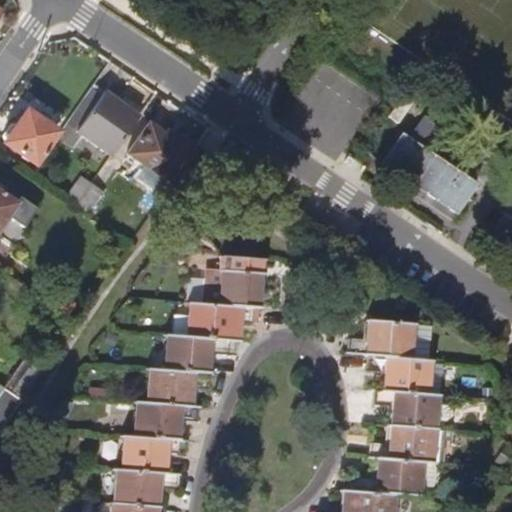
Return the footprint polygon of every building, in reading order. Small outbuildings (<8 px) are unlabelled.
[(316,22),(306,36),(313,41),(323,27),(316,22)] [(71,127),(74,123),(93,95),(83,87),(60,120),(71,127)] [(93,95),(74,123),(109,147),(131,116),(96,92),(93,95)] [(0,126),(1,130),(0,132),(0,134),(30,155),(53,121),(23,99),(14,113),(9,112),(0,123),(0,126)] [(144,117),(124,145),(164,174),(187,141),(162,123),(158,128),(144,117)] [(473,182),(400,134),(380,164),(452,213),(473,182)] [(78,167),(63,190),(74,198),(89,175),(78,167)] [(17,216),(30,195),(0,174),(0,213),(4,207),(17,216)] [(100,183),(89,175),(74,198),(85,206),(100,183)] [(204,302),(219,303),(256,306),(259,258),(231,256),(220,255),(219,267),(207,266),(204,302)] [(61,294),(52,306),(72,321),(81,308),(61,294)] [(189,301),(186,336),(230,340),(235,340),(236,320),(255,321),(256,306),(219,303),(204,302),(189,301)] [(347,339),(346,353),(365,355),(427,359),(429,324),(369,319),(367,340),(347,339)] [(229,354),(230,340),(186,336),(166,335),(163,369),(205,373),(206,352),(229,354)] [(0,386),(19,400),(22,396),(45,361),(27,348),(0,384),(0,386)] [(385,371),(383,390),(424,393),(427,359),(365,355),(365,370),(385,371)] [(432,385),(442,386),(443,361),(433,361),(432,385)] [(207,387),(208,373),(205,373),(163,369),(149,368),(146,402),(171,404),(187,406),(189,386),(207,387)] [(0,426),(19,400),(0,386),(0,426)] [(432,428),(434,394),(424,393),(383,390),(374,389),(372,403),(393,405),(391,425),(432,428)] [(170,419),(171,404),(146,402),(136,402),(133,436),(174,439),(175,419),(170,419)] [(170,419),(175,419),(195,421),(196,406),(187,406),(171,404),(170,419)] [(429,462),(432,428),(391,425),(390,445),(375,443),(374,457),(378,457),(419,461),(429,462)] [(183,455),(185,440),(174,439),(133,436),(123,435),(121,470),(162,473),(163,453),(183,455)] [(345,475),(344,489),(391,493),(416,495),(419,461),(378,457),(377,478),(345,475)] [(175,488),(177,474),(162,473),(121,470),(115,469),(113,503),(154,506),(155,486),(175,488)] [(389,511),(391,493),(344,489),(342,511),(328,510),(327,511),(389,511)] [(153,511),(154,506),(113,503),(111,511),(153,511)]
